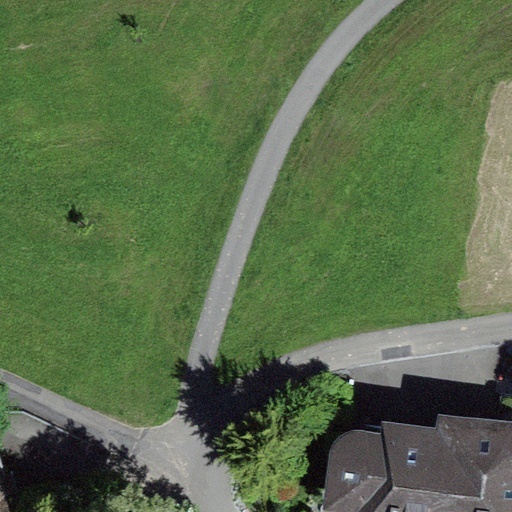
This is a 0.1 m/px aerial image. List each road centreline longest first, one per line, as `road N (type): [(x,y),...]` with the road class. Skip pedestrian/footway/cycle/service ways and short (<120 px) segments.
road 1 (residential): [(403,0),(287,127),(209,343),(188,464)]
road 2 (residential): [(511,332),(335,356),(247,394),(188,464)]
road 3 (track): [(188,464),(0,382)]
